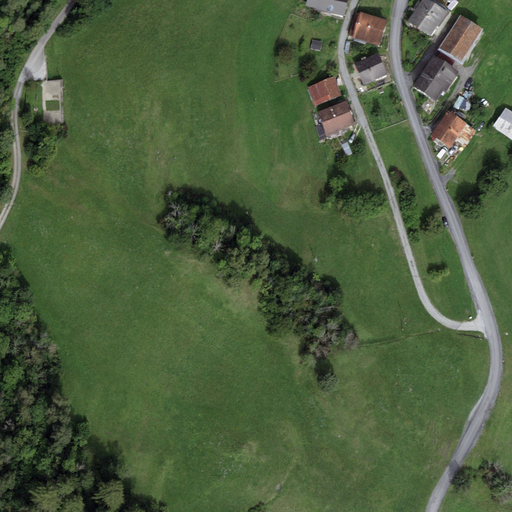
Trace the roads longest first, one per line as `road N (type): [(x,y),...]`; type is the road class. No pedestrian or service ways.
road 1 (residential): [(486,321),(447,323),(421,301),(343,75),(340,42),(353,0)]
road 2 (unclassified): [(400,0),(395,69),(486,321)]
road 3 (unclassified): [(486,321),(491,385),(431,511)]
road 4 (track): [(0,222),(14,180),(20,78)]
